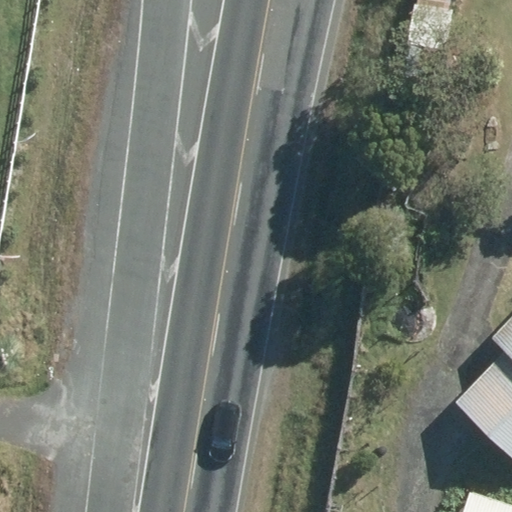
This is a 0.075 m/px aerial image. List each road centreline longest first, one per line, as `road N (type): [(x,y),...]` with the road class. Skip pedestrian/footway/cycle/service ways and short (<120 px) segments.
road 1 (secondary): [(185,511),(276,0)]
road 2 (secondary): [(94,511),(148,0)]
